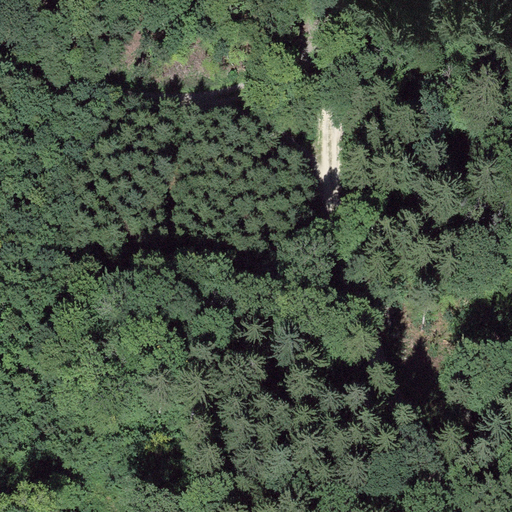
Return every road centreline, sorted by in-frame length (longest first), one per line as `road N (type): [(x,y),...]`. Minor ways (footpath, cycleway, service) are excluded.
road 1 (track): [(340,0),(330,204),(457,511)]
road 2 (track): [(330,204),(313,160),(278,130),(204,102),(262,85),(338,32)]
road 3 (track): [(204,102),(142,103),(0,70)]
